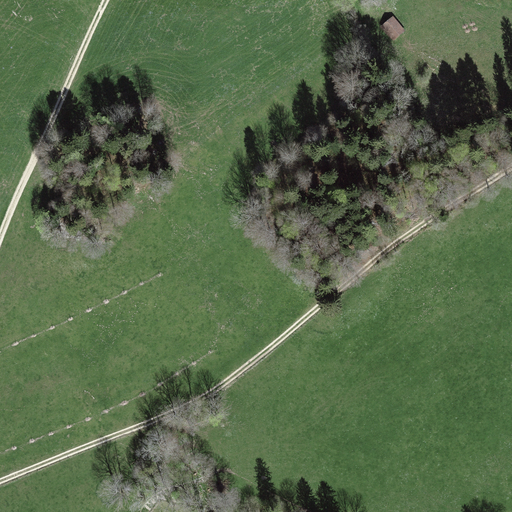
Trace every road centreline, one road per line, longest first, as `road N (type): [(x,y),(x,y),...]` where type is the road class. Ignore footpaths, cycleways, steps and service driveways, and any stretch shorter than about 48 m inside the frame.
road 1 (track): [(0,488),(188,411),(401,244),(511,176)]
road 2 (track): [(104,0),(0,232)]
